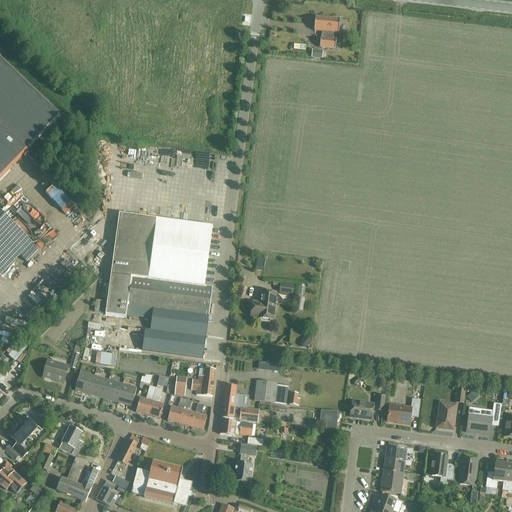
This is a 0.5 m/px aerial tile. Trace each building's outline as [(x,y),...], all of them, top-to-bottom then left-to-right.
[(338,34),(340,20),(315,17),(314,31),(322,32),(321,39),(320,39),(319,48),(335,49),(336,41),(335,41),(336,34),(338,34)] [(322,52),(311,52),(311,59),(321,60),(322,52)] [(0,181),(28,152),(27,151),(59,116),(0,59),(0,181)] [(159,154),(160,159),(168,157),(166,146),(171,146),(170,141),(165,142),(164,139),(152,141),(154,155),(159,154)] [(53,195),(62,185),(53,178),(45,187),(53,195)] [(63,201),(71,194),(67,189),(59,196),(63,201)] [(38,251),(0,214),(0,276),(19,256),(27,263),(38,251)] [(128,271),(205,279),(212,227),(119,214),(105,316),(122,318),(128,271)] [(62,228),(65,239),(70,237),(67,227),(62,228)] [(204,287),(205,279),(128,271),(122,318),(125,318),(126,316),(151,320),(150,332),(144,331),(142,351),(203,359),(207,323),(210,324),(211,317),(208,317),(212,288),(204,287)] [(258,319),(272,321),(276,294),(261,292),(259,304),(252,303),(251,317),(259,318),(258,319)] [(69,369),(75,370),(79,356),(73,354),(69,369)] [(43,377),(63,383),(67,368),(48,362),(43,377)] [(191,386),(213,389),(215,372),(205,370),(204,378),(198,377),(198,382),(192,381),(191,386)] [(88,396),(94,377),(80,373),(74,392),(88,396)] [(102,400),(108,381),(94,377),(88,396),(102,400)] [(117,404),(122,385),(108,381),(102,400),(117,404)] [(253,402),(274,404),(277,384),(256,382),(253,402)] [(122,385),(117,404),(131,408),(136,389),(122,385)] [(212,398),(213,389),(191,386),(190,391),(197,392),(196,396),(212,398)] [(455,404),(463,405),(465,389),(457,388),(455,404)] [(153,399),(151,403),(148,417),(159,420),(163,407),(158,405),(162,391),(156,389),(155,393),(153,399)] [(235,396),(236,393),(225,391),(223,406),(239,409),(240,397),(235,396)] [(305,392),(296,391),(294,406),(306,407),(306,397),(304,397),(305,392)] [(375,412),(382,413),(384,397),(377,396),(375,412)] [(148,417),(151,403),(140,400),(136,413),(148,417)] [(410,418),(418,419),(420,401),(411,400),(410,409),(389,406),(387,423),(409,426),(410,418)] [(350,418),(371,421),(373,406),(352,403),(350,418)] [(436,430),(453,432),(456,406),(439,404),(436,430)] [(239,409),(223,406),(222,419),(237,420),(238,414),(240,415),(239,422),(257,424),(259,412),(239,409)] [(276,416),(289,418),(290,409),(277,407),(276,416)] [(179,425),(183,412),(171,409),(167,422),(179,425)] [(191,429),(194,415),(183,412),(179,425),(191,429)] [(194,415),(191,429),(202,432),(206,419),(194,415)] [(466,434),(489,437),(491,420),(468,416),(466,434)] [(27,453),(20,446),(36,429),(24,418),(15,427),(16,428),(13,432),(11,430),(6,435),(17,445),(12,450),(22,459),(27,453)] [(503,438),(511,439),(511,418),(506,418),(503,438)] [(234,435),(251,437),(253,425),(221,422),(220,435),(234,437),(234,435)] [(77,452),(78,453),(82,444),(78,442),(81,434),(69,428),(58,450),(74,458),(77,452)] [(144,432),(141,444),(147,446),(151,434),(144,432)] [(117,463),(126,467),(137,445),(139,440),(131,437),(128,441),(117,463)] [(42,452),(53,458),(56,451),(45,445),(42,452)] [(4,451),(14,461),(19,457),(8,447),(4,451)] [(248,457),(255,458),(256,449),(240,447),(239,456),(241,456),(239,465),(236,464),(233,483),(249,485),(252,466),(247,466),(248,457)] [(404,463),(404,462),(405,455),(411,455),(412,451),(406,450),(405,451),(386,449),(385,461),(404,463)] [(39,470),(46,473),(52,458),(45,455),(39,470)] [(439,485),(451,486),(453,472),(445,471),(447,458),(433,456),(430,477),(440,478),(439,485)] [(56,491),(84,503),(97,473),(86,468),(89,462),(75,458),(67,479),(71,481),(71,483),(61,479),(56,491)] [(458,485),(474,487),(477,461),(461,459),(458,485)] [(411,463),(404,462),(404,463),(385,461),(383,472),(403,475),(403,474),(404,466),(410,467),(411,463)] [(25,483),(14,474),(9,468),(11,467),(6,463),(1,468),(3,471),(0,474),(0,486),(5,491),(9,488),(15,493),(25,483)] [(181,471),(182,471),(182,470),(152,463),(149,473),(137,470),(131,494),(144,497),(143,499),(173,506),(173,505),(186,508),(192,484),(179,481),(181,471)] [(503,483),(505,465),(494,464),(493,474),(487,473),(485,489),(496,490),(497,482),(503,483)] [(511,466),(505,465),(503,483),(508,484),(507,492),(511,492),(511,466)] [(112,484),(126,491),(129,484),(120,479),(122,475),(114,471),(111,475),(115,477),(112,484)] [(414,475),(403,474),(403,475),(383,472),(381,493),(400,495),(402,479),(406,480),(407,481),(413,482),(414,475)] [(96,501),(111,509),(118,497),(103,489),(96,501)] [(376,507),(389,511),(391,511),(396,501),(380,496),(376,507)] [(55,511),(78,511),(79,511),(60,503),(55,511)]
